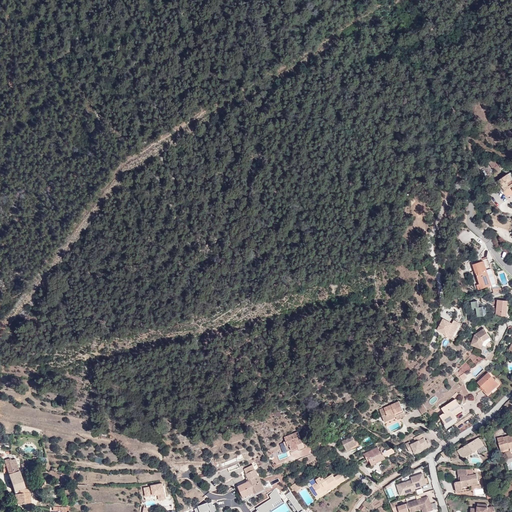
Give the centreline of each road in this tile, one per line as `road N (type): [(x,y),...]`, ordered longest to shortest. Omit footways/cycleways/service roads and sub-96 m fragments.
road 1 (residential): [(508,268),(470,224),(465,182),(456,186),(432,244),(447,312)]
road 2 (track): [(465,182),(465,138),(421,0)]
